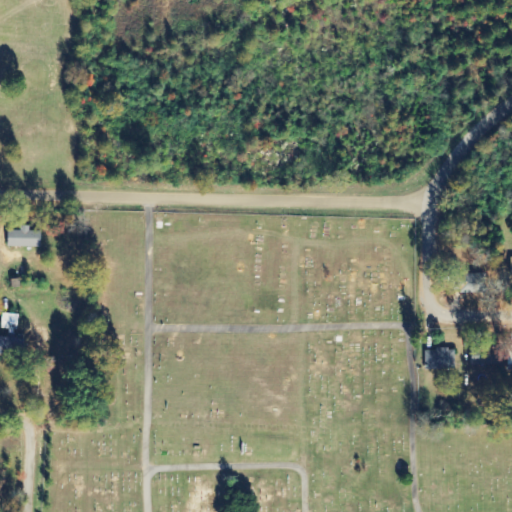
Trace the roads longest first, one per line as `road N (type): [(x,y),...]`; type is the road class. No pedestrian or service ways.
road 1 (residential): [(432,204),(0,196)]
road 2 (residential): [(511,315),(445,313),(428,294),(432,204)]
road 3 (residential): [(511,100),(455,153),(432,204)]
